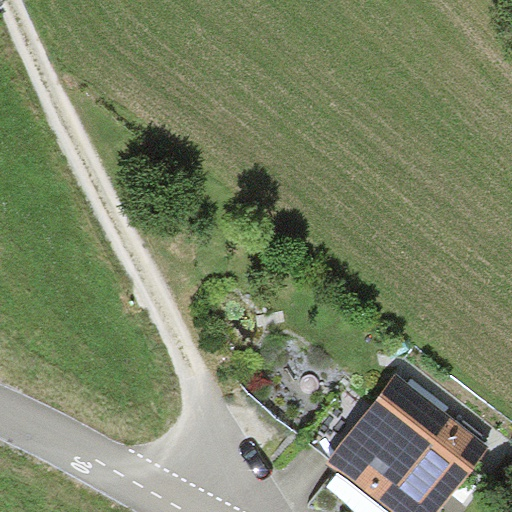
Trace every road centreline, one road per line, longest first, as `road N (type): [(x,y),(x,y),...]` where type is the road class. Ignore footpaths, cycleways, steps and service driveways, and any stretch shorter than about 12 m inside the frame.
road 1 (track): [(0,0),(104,224),(179,359)]
road 2 (residential): [(187,511),(0,418)]
road 3 (track): [(285,511),(179,359)]
